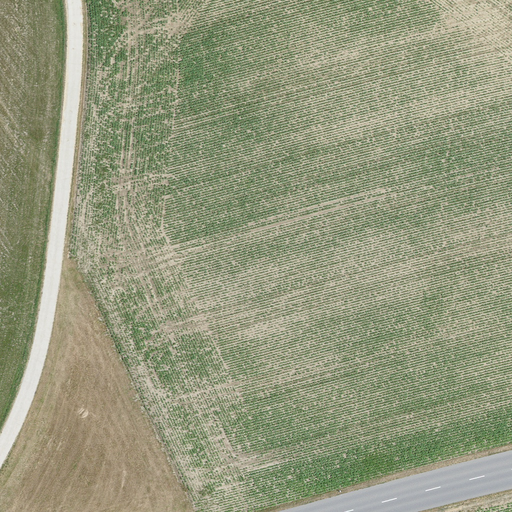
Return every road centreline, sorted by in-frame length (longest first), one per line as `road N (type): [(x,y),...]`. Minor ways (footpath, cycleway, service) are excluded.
road 1 (track): [(74,0),(69,133),(46,321),(0,452)]
road 2 (secondary): [(332,511),(511,467)]
